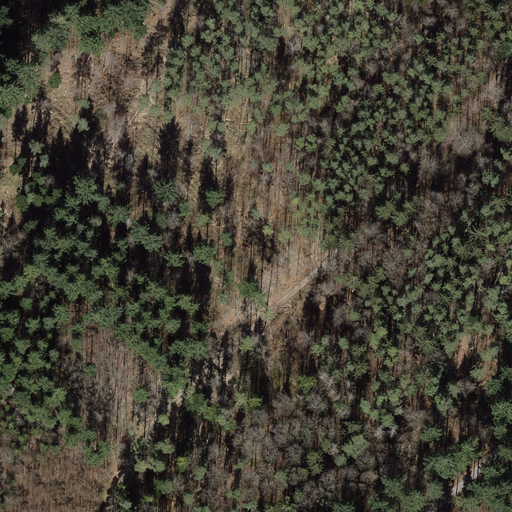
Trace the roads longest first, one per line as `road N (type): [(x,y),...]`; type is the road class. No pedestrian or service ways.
road 1 (track): [(108,511),(142,435),(201,369),(329,259),(496,78),(511,50)]
road 2 (track): [(0,284),(216,0)]
